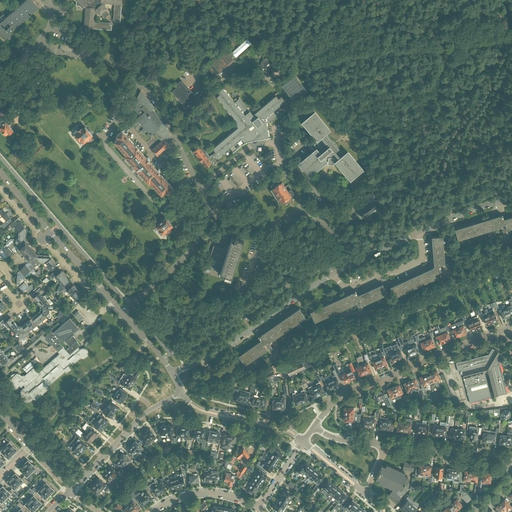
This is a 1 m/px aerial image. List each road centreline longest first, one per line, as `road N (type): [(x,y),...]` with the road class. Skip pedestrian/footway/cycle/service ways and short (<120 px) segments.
road 1 (track): [(276,75),(346,48),(511,28)]
road 2 (residential): [(314,427),(341,397),(508,329)]
road 3 (residential): [(333,273),(171,373)]
road 4 (residential): [(171,373),(49,232)]
road 5 (residential): [(70,489),(142,415),(182,392)]
road 6 (residential): [(305,441),(201,410),(182,392)]
road 7 (residential): [(511,460),(386,445)]
road 8 (residential): [(333,273),(348,286),(421,259),(418,233)]
